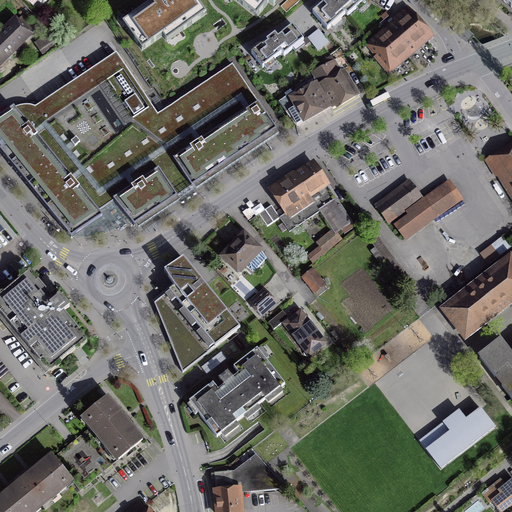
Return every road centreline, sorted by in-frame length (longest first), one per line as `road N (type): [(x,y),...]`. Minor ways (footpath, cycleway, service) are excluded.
road 1 (tertiary): [(472,63),(383,103),(225,202)]
road 2 (residential): [(0,448),(101,368),(148,351)]
road 3 (tertiary): [(148,351),(194,511)]
road 4 (residential): [(225,202),(308,304)]
